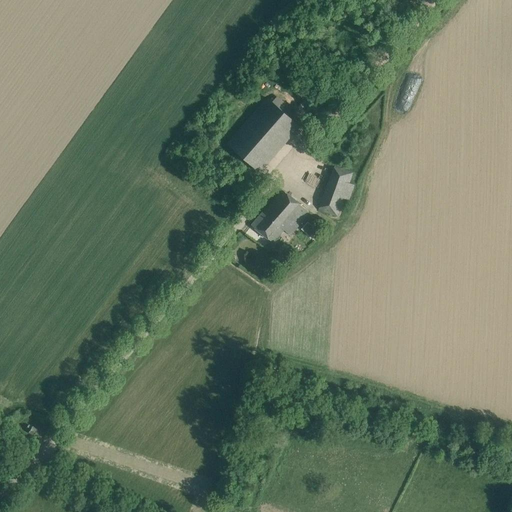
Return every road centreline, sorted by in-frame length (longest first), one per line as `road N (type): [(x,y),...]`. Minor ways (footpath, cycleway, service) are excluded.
road 1 (track): [(235,228),(303,161),(434,0)]
road 2 (unclassified): [(36,456),(235,228)]
